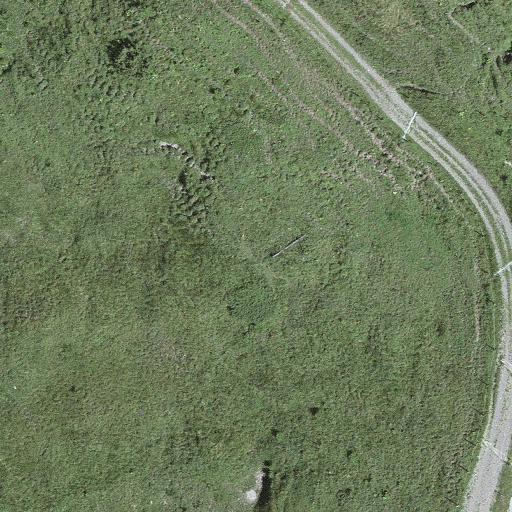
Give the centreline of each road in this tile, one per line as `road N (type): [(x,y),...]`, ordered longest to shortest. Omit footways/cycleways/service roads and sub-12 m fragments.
road 1 (track): [(511,290),(504,241),(463,170),(390,100)]
road 2 (track): [(475,511),(506,397),(511,334)]
road 3 (track): [(390,100),(290,0)]
